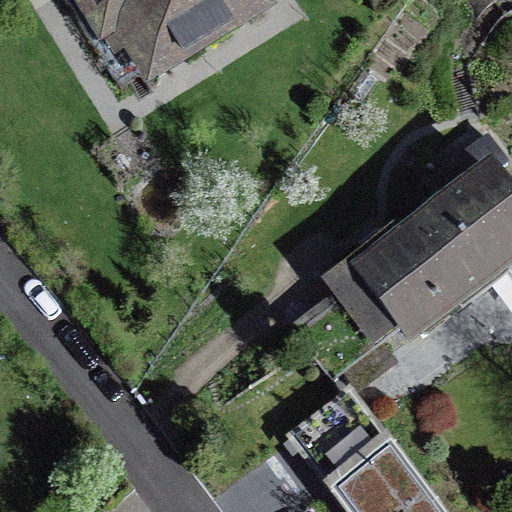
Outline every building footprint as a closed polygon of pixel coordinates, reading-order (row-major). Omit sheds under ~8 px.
[(263,9),(257,0),(77,0),(102,39),(118,29),(150,79),(263,9)] [(493,0),(406,0),(397,14),(451,56),(485,7),(493,0)] [(507,166),(488,140),(456,163),(475,189),(399,247),(393,239),(387,236),(384,235),(379,236),(374,237),(359,248),(373,266),(362,274),(374,291),(366,293),(366,297),(364,301),(362,303),(359,305),(356,306),(352,305),(349,304),(347,302),(345,303),(365,331),(391,312),(410,339),(505,271),(511,280),(511,207),(490,178),(507,166)] [(342,371),(357,392),(394,364),(379,344),(342,371)] [(345,511),(385,511),(416,490),(348,399),(292,440),(345,511)] [(432,511),(416,490),(385,511),(432,511)]
